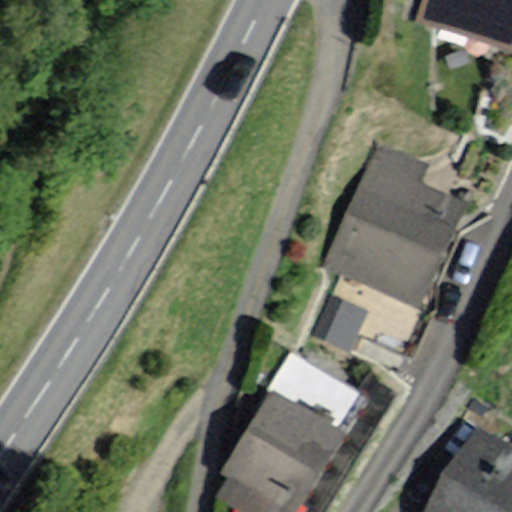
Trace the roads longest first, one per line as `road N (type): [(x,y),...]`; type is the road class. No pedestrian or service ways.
road 1 (residential): [(200,511),(224,385),(336,49),(337,0)]
road 2 (secondary): [(0,454),(158,204),(264,0)]
road 3 (residential): [(511,219),(455,343),(357,511)]
